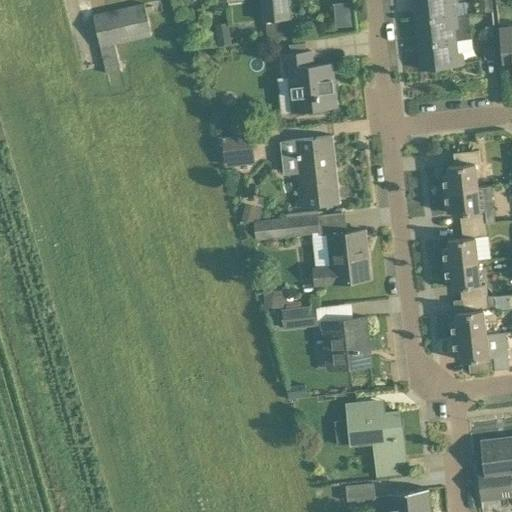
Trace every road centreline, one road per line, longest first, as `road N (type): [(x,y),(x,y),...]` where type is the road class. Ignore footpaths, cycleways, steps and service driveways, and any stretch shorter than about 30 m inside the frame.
road 1 (residential): [(392,124),(416,362),(449,391)]
road 2 (residential): [(375,0),(392,124)]
road 3 (residential): [(463,511),(449,391)]
road 4 (residential): [(392,124),(511,112)]
